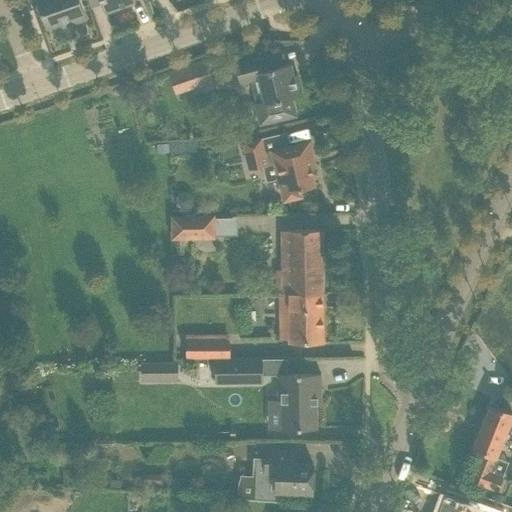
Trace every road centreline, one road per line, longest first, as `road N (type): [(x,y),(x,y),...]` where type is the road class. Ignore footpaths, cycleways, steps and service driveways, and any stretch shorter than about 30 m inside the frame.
road 1 (tertiary): [(419,391),(390,364),(375,169),(357,84),(363,34)]
road 2 (tertiary): [(34,89),(278,0)]
road 3 (tertiary): [(419,391),(511,181)]
road 4 (tertiary): [(370,511),(419,391)]
